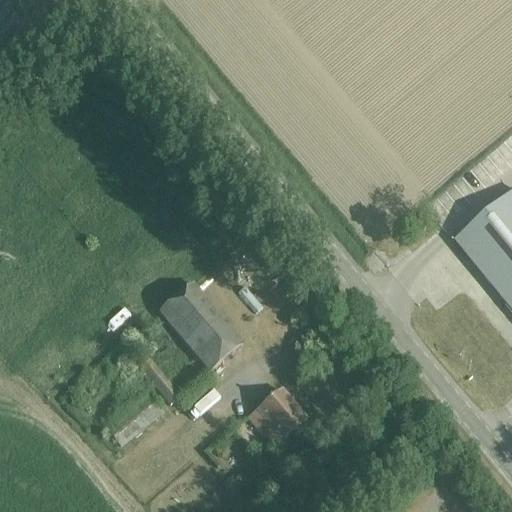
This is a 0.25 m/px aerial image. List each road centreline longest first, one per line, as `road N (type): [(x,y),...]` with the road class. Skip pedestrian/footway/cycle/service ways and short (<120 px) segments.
road 1 (unclassified): [(511,471),(114,0)]
road 2 (unknown): [(365,297),(511,177)]
